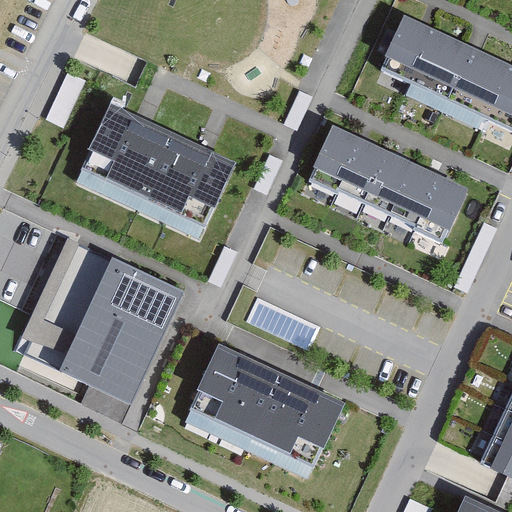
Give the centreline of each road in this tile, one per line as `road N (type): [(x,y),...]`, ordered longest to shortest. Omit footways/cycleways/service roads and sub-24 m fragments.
road 1 (residential): [(511,228),(380,511)]
road 2 (residential): [(211,511),(0,411)]
road 3 (residential): [(0,146),(74,0)]
